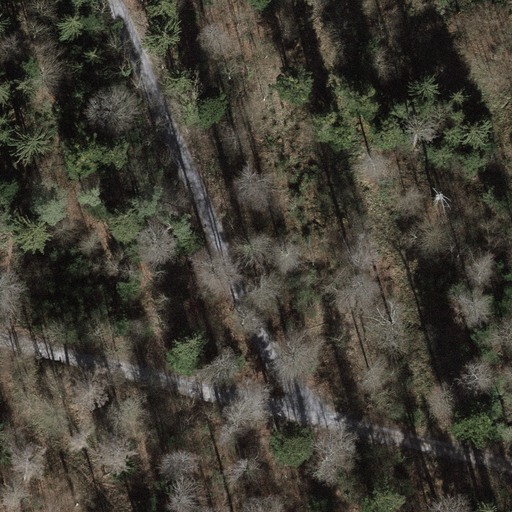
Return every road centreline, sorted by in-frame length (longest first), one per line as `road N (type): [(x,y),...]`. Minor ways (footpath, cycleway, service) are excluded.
road 1 (track): [(0,341),(511,466)]
road 2 (track): [(115,0),(304,415)]
